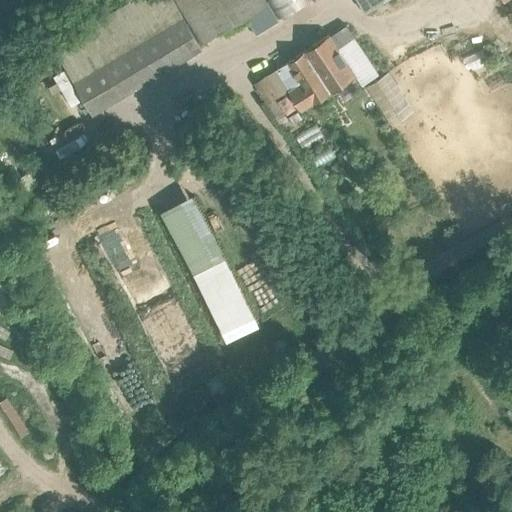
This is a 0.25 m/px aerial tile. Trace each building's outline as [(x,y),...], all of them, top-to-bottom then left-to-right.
[(265,0),(179,0),(203,39),(266,2),(265,0)] [(270,0),(281,16),(307,0),(270,0)] [(357,0),(365,12),(384,0),(357,0)] [(267,3),(246,15),(257,32),(277,20),(267,3)] [(328,35),(305,50),(331,90),(354,75),(361,85),(378,75),(346,25),(329,36),(328,35)] [(276,69),(265,76),(278,96),(289,89),(302,109),(331,90),(305,50),(296,56),(276,69)] [(282,111),(274,116),(279,124),(287,119),(282,111)] [(498,350),(483,359),(488,367),(499,385),(511,376),(511,372),(503,359),(498,350)]
